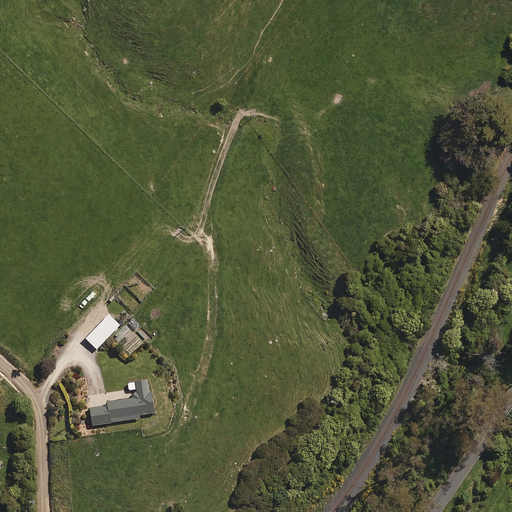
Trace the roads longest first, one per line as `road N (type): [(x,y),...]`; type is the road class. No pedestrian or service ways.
road 1 (unclassified): [(44,511),(38,404),(0,362)]
road 2 (secondary): [(432,511),(511,395)]
